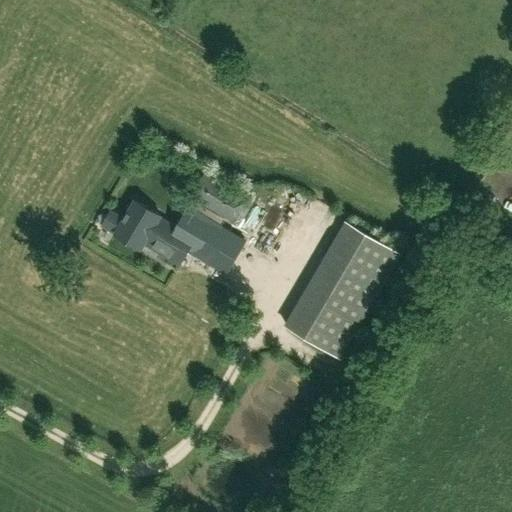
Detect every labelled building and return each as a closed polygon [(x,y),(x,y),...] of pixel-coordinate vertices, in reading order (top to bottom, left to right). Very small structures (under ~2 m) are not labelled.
[(205,171),(190,196),(232,221),(247,197),(205,171)] [(154,227),(161,215),(136,200),(115,234),(141,249),(146,241),(154,227)] [(189,207),(171,237),(154,227),(146,241),(162,250),(161,253),(180,264),(189,251),(226,273),(245,241),(189,207)] [(261,233),(279,222),(272,210),(254,221),(261,233)] [(402,254),(345,220),(284,324),(341,358),(402,254)] [(245,370),(230,399),(252,409),(266,381),(245,370)]
